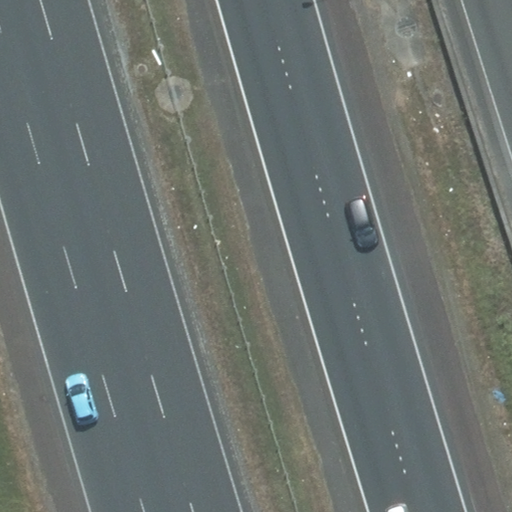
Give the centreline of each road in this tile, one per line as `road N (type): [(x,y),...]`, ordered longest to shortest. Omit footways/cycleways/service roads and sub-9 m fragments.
road 1 (motorway): [(195,511),(42,0)]
road 2 (motorway): [(308,0),(459,511)]
